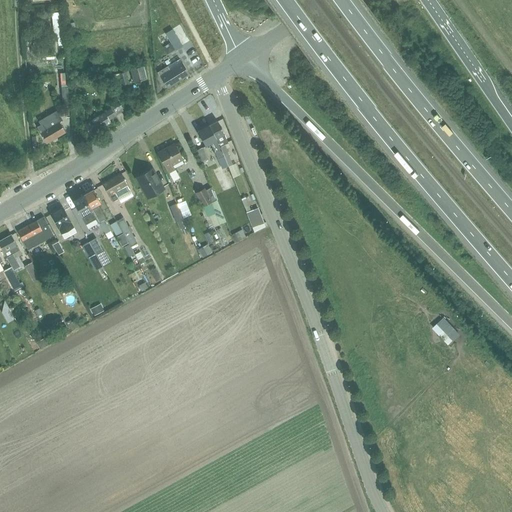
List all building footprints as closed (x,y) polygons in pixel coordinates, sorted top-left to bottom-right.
[(57,13),(55,13),(56,24),(53,25),(54,36),(57,36),(58,43),(59,43),(59,46),(64,45),(61,12),(57,13)] [(190,38),(185,28),(177,31),(183,42),(190,38)] [(165,34),(176,51),(183,47),(172,30),(165,34)] [(194,68),(202,63),(193,50),(186,55),(194,68)] [(168,89),(190,75),(179,59),(158,74),(168,89)] [(133,83),(146,79),(143,66),(130,69),(133,83)] [(113,75),(115,85),(121,83),(122,86),(128,84),(125,72),(113,75)] [(61,88),(63,107),(71,107),(69,88),(61,88)] [(90,136),(110,123),(109,121),(115,116),(110,109),(84,126),(90,136)] [(46,144),(66,132),(60,123),(62,121),(57,111),(38,122),(40,125),(37,127),(46,144)] [(247,112),(243,114),(247,125),(252,123),(247,112)] [(226,145),(228,144),(217,122),(209,126),(229,171),(232,178),(240,175),(236,164),(233,165),(228,153),(229,152),(226,145)] [(229,171),(209,126),(198,132),(206,147),(211,144),(222,169),(223,169),(225,173),(229,171)] [(173,166),(183,161),(174,144),(158,153),(173,182),(180,178),(173,166)] [(202,148),(196,151),(201,162),(207,160),(202,148)] [(152,169),(137,178),(148,199),(163,190),(152,169)] [(121,203),(133,197),(121,174),(103,185),(113,202),(118,199),(121,203)] [(176,185),(171,187),(175,197),(180,195),(176,185)] [(195,193),(203,207),(211,204),(214,213),(209,216),(210,218),(206,219),(210,227),(213,226),(214,227),(226,222),(211,187),(206,190),(205,188),(195,193)] [(93,190),(84,195),(100,225),(105,234),(110,231),(104,220),(106,219),(98,206),(101,204),(93,190)] [(100,225),(84,195),(73,202),(90,231),(100,225)] [(241,199),(244,209),(251,207),(248,196),(241,199)] [(177,204),(169,207),(176,222),(179,230),(186,227),(183,219),(184,219),(177,204)] [(64,240),(76,233),(62,207),(50,214),(64,240)] [(261,216),(249,221),(253,232),(265,227),(261,216)] [(27,250),(54,236),(43,217),(17,232),(27,250)] [(127,243),(130,247),(137,243),(131,232),(133,231),(130,226),(128,227),(123,218),(116,222),(127,243)] [(127,243),(116,222),(110,225),(121,247),(127,243)] [(215,231),(223,246),(228,244),(220,228),(215,231)] [(242,230),(231,235),(235,244),(246,238),(242,230)] [(22,255),(11,235),(0,241),(0,246),(12,267),(14,271),(20,268),(15,259),(22,255)] [(96,238),(89,242),(102,266),(103,267),(111,263),(104,250),(103,250),(96,238)] [(81,248),(77,242),(71,245),(75,252),(81,248)] [(102,266),(89,242),(81,246),(88,258),(89,257),(97,270),(102,266)] [(208,245),(198,251),(202,258),(212,253),(208,245)] [(31,263),(25,266),(33,282),(40,278),(31,263)] [(4,272),(14,292),(21,288),(13,271),(14,271),(12,267),(4,272)] [(150,271),(156,282),(161,279),(156,268),(150,271)] [(145,283),(138,286),(140,292),(148,289),(145,283)] [(9,309),(4,301),(1,313),(7,324),(14,319),(9,309)] [(100,304),(91,309),(94,316),(104,312),(100,304)] [(33,307),(28,310),(33,321),(38,318),(33,307)] [(55,321),(62,334),(68,330),(61,318),(55,321)] [(460,336),(443,318),(432,329),(449,346),(450,345),(452,348),(455,344),(453,342),(460,336)] [(76,321),(68,325),(71,331),(79,327),(76,321)] [(48,336),(30,346),(35,353),(52,343),(48,336)]
